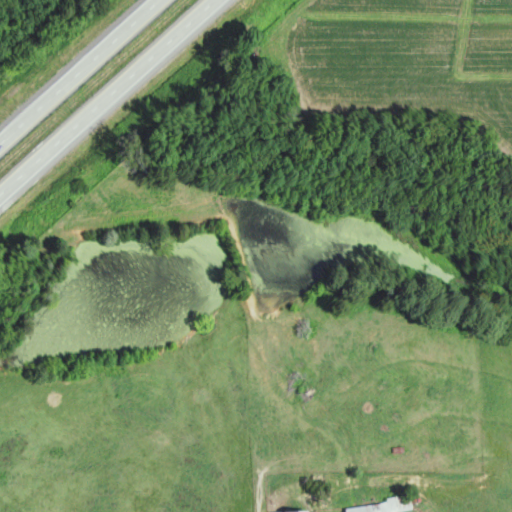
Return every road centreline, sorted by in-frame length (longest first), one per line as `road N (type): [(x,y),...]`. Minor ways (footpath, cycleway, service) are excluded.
road 1 (motorway): [(0,196),(215,0)]
road 2 (motorway): [(151,0),(0,136)]
